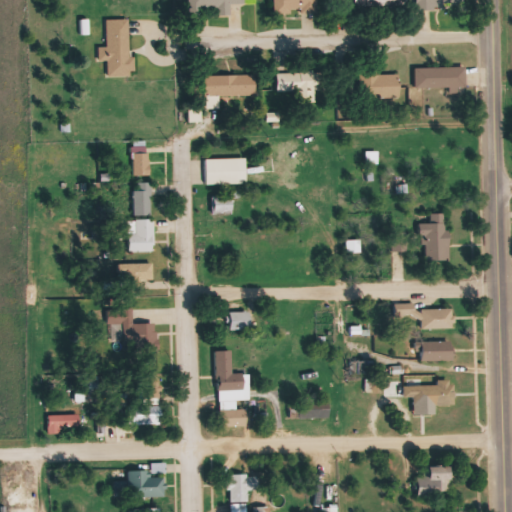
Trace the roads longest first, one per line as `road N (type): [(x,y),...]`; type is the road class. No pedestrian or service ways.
road 1 (tertiary): [(509,511),(494,0)]
road 2 (residential): [(507,443),(0,455)]
road 3 (residential): [(191,511),(182,142)]
road 4 (residential): [(186,297),(503,294)]
road 5 (residential): [(190,49),(496,43)]
